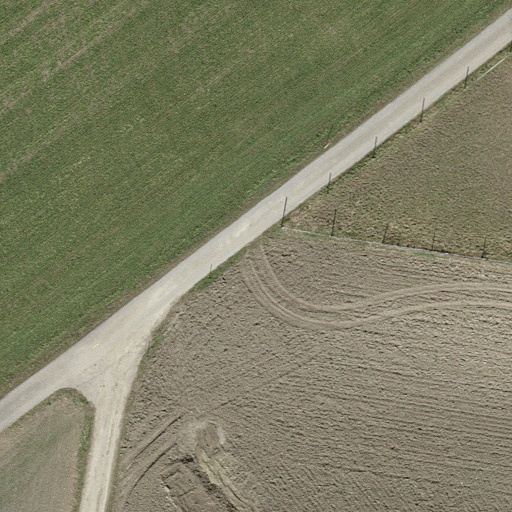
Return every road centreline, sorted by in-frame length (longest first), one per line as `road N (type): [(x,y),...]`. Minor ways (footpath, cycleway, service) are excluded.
road 1 (track): [(511,26),(0,427)]
road 2 (track): [(89,511),(118,339)]
